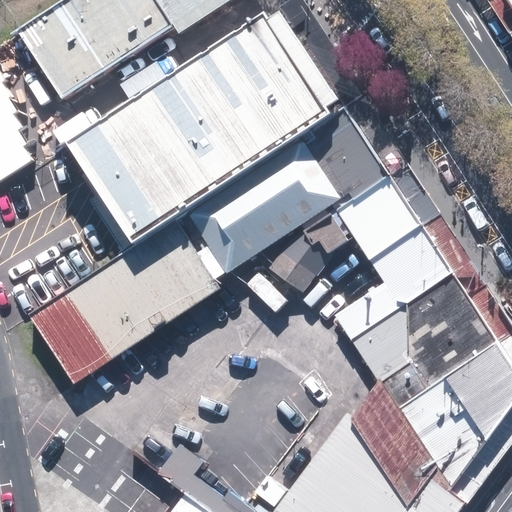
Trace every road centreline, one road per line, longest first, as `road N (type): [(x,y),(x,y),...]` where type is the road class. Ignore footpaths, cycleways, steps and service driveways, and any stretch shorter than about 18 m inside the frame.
road 1 (primary): [(511,208),(364,0)]
road 2 (residential): [(25,511),(0,374)]
road 3 (primary): [(441,0),(511,98)]
